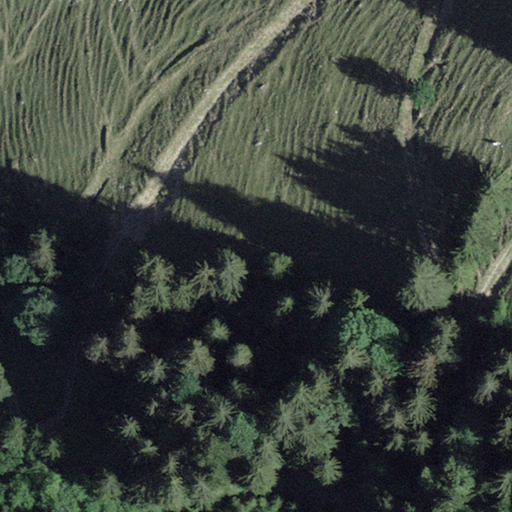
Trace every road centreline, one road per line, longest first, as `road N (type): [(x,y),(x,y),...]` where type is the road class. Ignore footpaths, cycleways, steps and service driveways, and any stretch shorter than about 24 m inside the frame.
road 1 (track): [(0,280),(44,291),(83,285),(296,0)]
road 2 (track): [(442,0),(425,33),(407,130),(420,232),(443,320),(460,325),(511,253)]
